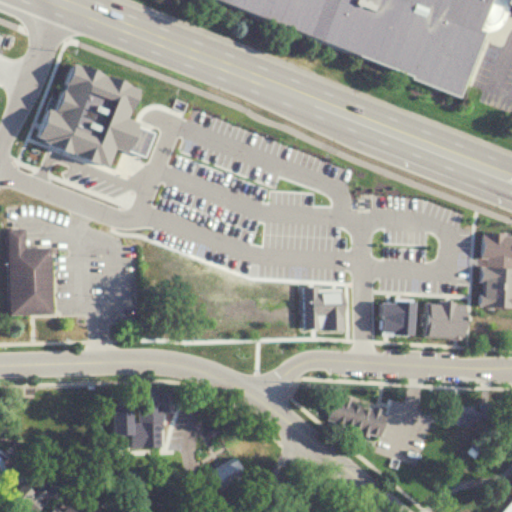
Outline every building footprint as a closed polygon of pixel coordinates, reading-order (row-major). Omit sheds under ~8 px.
[(511,11),(495,5),(488,23),(471,22),(469,29),(477,32),(449,102),(195,0),(511,0),(511,11)] [(228,172),(144,145),(134,176),(119,171),(115,183),(214,215),(228,172)] [(5,314),(48,313),(47,245),(20,246),(19,227),(3,227),(5,314)] [(193,264),(193,308),(287,307),(287,306),(328,306),(328,262),(193,264)] [(157,425),(157,412),(169,412),(168,390),(134,390),(135,426),(157,425)] [(376,438),(384,410),(330,395),(322,423),(376,438)] [(468,425),(468,406),(446,406),(446,425),(468,425)] [(489,436),(483,430),(469,444),(474,449),(489,436)] [(23,466),(36,473),(43,461),(29,454),(23,466)] [(213,491),(240,477),(229,457),(202,471),(213,491)] [(39,510),(39,487),(11,487),(11,510),(39,510)] [(511,511),(511,496),(498,511),(511,511)]
